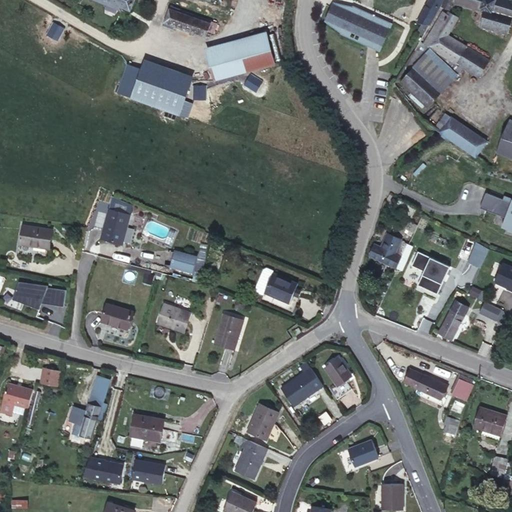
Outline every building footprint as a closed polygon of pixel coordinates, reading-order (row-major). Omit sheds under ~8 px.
[(122,7),(105,0),(94,0),(121,10),(122,7)] [(105,0),(122,7),(131,10),(135,0),(105,0)] [(276,0),(271,24),(282,26),(286,28),(291,0),(276,0)] [(428,28),(444,0),(432,0),(419,25),(423,26),(428,28)] [(457,0),(456,4),(486,12),(482,26),(510,34),(511,28),(511,0),(457,0)] [(379,47),(391,20),(378,18),(378,15),(352,9),(354,5),(336,1),(327,19),(345,27),(343,30),(350,33),(351,30),(361,34),(359,39),(368,43),(368,42),(379,47)] [(194,33),(199,20),(170,10),(165,22),(194,33)] [(455,63),(466,47),(447,34),(456,19),(445,11),(430,32),(433,35),(427,45),(455,63)] [(199,20),(194,33),(206,37),(211,24),(199,20)] [(425,35),(428,28),(423,26),(420,32),(425,35)] [(276,64),(268,37),(209,54),(217,81),(276,64)] [(487,61),(466,47),(455,63),(476,76),(487,61)] [(459,77),(432,52),(402,84),(429,111),(444,94),(459,77)] [(132,98),(180,115),(190,86),(142,69),(132,98)] [(443,130),(441,133),(477,158),(487,144),(452,119),(446,115),(438,126),(443,130)] [(511,121),(498,154),(511,159),(511,121)] [(511,200),(511,198),(495,192),(494,196),(511,202),(511,200)] [(486,193),(480,208),(496,214),(499,212),(507,215),(506,218),(502,227),(511,230),(511,200),(511,202),(494,196),(486,193)] [(122,243),(131,217),(113,211),(103,237),(122,243)] [(51,229),(22,225),(20,243),(48,246),(51,229)] [(489,249),(477,243),(470,262),(481,267),(489,249)] [(378,260),(400,269),(404,258),(383,249),(378,260)] [(197,258),(175,253),(172,267),(193,273),(197,258)] [(404,258),(400,269),(443,286),(447,275),(436,270),(437,266),(419,257),(417,263),(404,258)] [(511,267),(504,264),(495,284),(509,290),(509,291),(511,292),(511,267)] [(303,281),(277,271),(270,290),(295,300),(296,298),(303,281)] [(48,282),(19,279),(12,295),(40,306),(41,300),(65,303),(67,287),(47,285),(48,282)] [(480,289),(474,286),(470,293),(477,297),(480,289)] [(270,290),(267,299),(301,313),(305,302),(296,298),(295,300),(270,290)] [(136,307),(110,301),(105,319),(130,325),(136,307)] [(502,309),(485,301),(479,312),(496,320),(502,309)] [(192,312),(165,303),(158,324),(184,333),(192,312)] [(504,310),(502,309),(496,320),(503,324),(506,317),(504,310)] [(463,315),(453,310),(444,333),(454,337),(463,315)] [(245,321),(224,315),(215,343),(237,349),(245,321)] [(352,371),(341,355),(330,363),(340,378),(331,385),(339,394),(353,383),(347,375),(352,371)] [(37,372),(40,362),(29,358),(26,368),(37,372)] [(62,368),(46,364),(42,380),(58,384),(62,368)] [(321,385),(309,367),(283,386),(295,404),(321,385)] [(450,387),(427,377),(413,372),(408,386),(420,391),(444,401),(450,387)] [(97,379),(94,388),(106,392),(109,380),(99,378),(97,379)] [(8,379),(3,398),(28,406),(33,387),(8,379)] [(473,385),(460,380),(453,395),(467,401),(473,385)] [(94,388),(88,404),(101,407),(97,419),(101,420),(105,404),(102,403),(106,392),(94,388)] [(248,430),(267,437),(277,410),(258,403),(248,430)] [(76,423),(72,434),(90,438),(97,419),(101,407),(88,404),(86,411),(73,407),(69,421),(76,423)] [(501,435),(508,417),(481,409),(475,427),(484,430),(483,433),(500,439),(501,435)] [(142,448),(144,439),(161,442),(165,420),(134,415),(130,436),(132,436),(131,445),(142,448)] [(455,440),(460,420),(447,417),(442,437),(455,440)] [(267,448),(247,439),(235,467),(254,475),(267,448)] [(385,462),(377,445),(354,456),(363,473),(385,462)] [(500,473),(504,459),(496,456),(492,471),(500,473)] [(93,478),(120,483),(124,464),(97,458),(93,478)] [(135,459),(132,479),(162,484),(166,465),(135,459)] [(511,461),(504,459),(500,473),(508,475),(511,461)] [(408,510),(409,484),(388,483),(386,509),(408,510)] [(234,511),(253,511),(259,501),(232,491),(225,508),(234,511)] [(106,511),(135,511),(137,508),(113,498),(106,511)]
